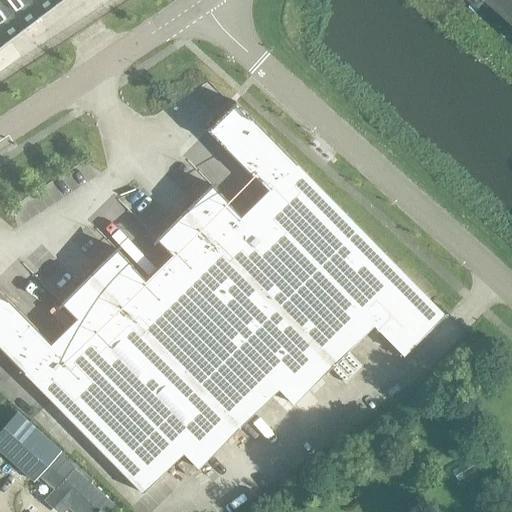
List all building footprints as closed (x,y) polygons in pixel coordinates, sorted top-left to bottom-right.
[(0,0),(0,45),(59,0),(0,0)] [(511,0),(483,0),(511,25),(511,0)] [(0,290),(0,348),(24,372),(142,492),(142,493),(183,453),(198,468),(278,389),(293,404),(374,325),(403,355),(445,314),(444,314),(296,164),(296,163),(235,101),(231,105),(207,130),(253,176),(254,175),(268,190),(241,216),(227,202),(228,201),(212,184),(156,239),(172,255),(146,280),(132,266),(133,265),(116,248),(61,303),(76,318),(50,344),(37,330),(38,329),(0,290)] [(99,511),(110,511),(116,506),(61,457),(65,452),(59,447),(57,450),(21,418),(0,442),(0,454),(33,484),(39,478),(55,492),(45,503),(54,511),(66,511),(69,509),(72,511),(97,511),(99,511)] [(195,468),(185,458),(178,464),(189,474),(195,468)]
